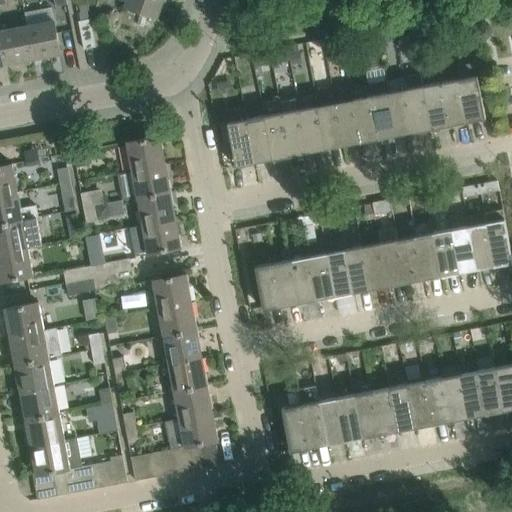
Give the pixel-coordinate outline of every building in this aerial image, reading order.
[(76,0),(79,11),(88,9),(86,0),(76,0)] [(163,0),(126,0),(125,6),(157,17),(163,0)] [(464,13),(451,16),(453,29),(466,26),(464,13)] [(78,20),(84,49),(96,47),(90,18),(78,20)] [(32,59),(60,53),(54,20),(26,25),(32,59)] [(412,22),(394,25),(396,37),(408,35),(414,34),(412,22)] [(26,25),(0,30),(7,64),(32,59),(26,25)] [(381,28),(383,40),(396,37),(394,25),(381,28)] [(376,29),(376,28),(367,30),(367,31),(369,42),(378,40),(376,29)] [(465,34),(453,36),(456,55),(468,53),(465,34)] [(287,46),(270,49),(273,64),(288,61),(290,61),(287,46)] [(270,49),(252,53),(254,63),(255,68),(273,64),(270,49)] [(414,132),(431,128),(423,85),(421,73),(403,76),(406,88),(414,132)] [(477,75),(459,78),(467,121),(485,118),(484,112),(477,75)] [(449,125),(467,121),(459,78),(441,81),(449,125)] [(386,80),(368,83),(370,95),(378,138),(396,135),(386,80)] [(386,80),(396,135),(414,132),(406,88),(388,91),(386,80)] [(431,128),(449,125),(441,81),(423,85),(431,128)] [(378,138),(370,95),(368,83),(350,87),(352,98),(361,142),(378,138)] [(361,142),(352,98),(350,87),(333,90),(335,102),(343,145),(361,142)] [(297,97),(280,100),(282,112),(290,156),(308,152),(299,108),(297,97)] [(290,156),(282,112),(280,100),(279,98),(261,101),(264,115),(272,159),(290,156)] [(335,102),(317,105),(325,148),(343,145),(335,102)] [(325,148),(317,105),(299,108),(308,152),(325,148)] [(236,166),(255,162),(246,119),(244,107),(226,111),(228,122),(221,123),(224,142),(231,141),(234,155),(232,155),(233,158),(234,157),(236,166)] [(264,115),(246,119),(255,162),(272,159),(264,115)] [(126,142),(131,169),(165,163),(162,148),(163,148),(161,135),(126,142)] [(73,152),(76,167),(87,165),(84,150),(73,152)] [(165,163),(131,169),(137,198),(171,191),(169,179),(168,179),(165,163)] [(12,164),(0,165),(0,194),(18,191),(12,164)] [(68,167),(57,169),(60,183),(71,181),(68,167)] [(65,212),(76,210),(71,181),(60,183),(65,212)] [(482,194),(500,190),(498,181),(480,184),(482,194)] [(482,194),(480,184),(462,187),(464,197),(482,194)] [(81,193),(84,208),(95,205),(103,204),(101,189),(92,191),(81,193)] [(0,223),(23,219),(38,216),(36,205),(36,204),(21,207),(18,191),(0,194),(0,223)] [(137,198),(142,225),(175,219),(172,203),(174,203),(171,191),(137,198)] [(443,192),(427,195),(430,212),(447,209),(443,192)] [(428,208),(425,194),(409,197),(411,211),(428,208)] [(390,200),(372,203),(374,213),(392,210),(390,200)] [(108,203),(103,204),(95,205),(98,220),(111,217),(108,203)] [(98,220),(95,205),(84,208),(86,220),(87,223),(98,221),(98,220)] [(484,212),(494,265),(511,261),(511,256),(503,209),(484,212)] [(338,223),(336,212),(322,215),(324,226),(338,223)] [(469,226),(477,268),(494,265),(484,212),(467,216),(469,226)] [(302,217),(304,228),(322,224),(320,213),(302,217)] [(75,215),(65,217),(69,239),(79,237),(75,215)] [(0,251),(28,246),(43,244),(38,216),(23,219),(0,223),(0,251)] [(175,219),(142,225),(147,253),(182,246),(179,234),(178,234),(175,219)] [(451,229),(459,272),(477,268),(469,226),(451,229)] [(378,230),(380,242),(388,285),(406,282),(398,239),(396,227),(378,230)] [(433,232),(441,275),(459,272),(451,229),(433,232)] [(416,236),(424,279),(441,275),(433,232),(416,236)] [(261,233),(253,234),(254,242),(262,241),(261,233)] [(398,239),(406,282),(424,279),(416,236),(398,239)] [(371,289),(388,285),(380,242),(362,245),(371,289)] [(362,245),(345,249),(352,289),(353,292),(371,289),(362,245)] [(0,281),(34,275),(28,246),(0,251),(0,281)] [(353,292),(352,289),(345,249),(327,252),(334,289),(335,295),(353,292)] [(335,295),(334,289),(327,252),(309,255),(318,299),(335,295)] [(309,255),(292,259),(300,302),(318,299),(309,255)] [(94,278),(121,272),(131,271),(128,259),(91,266),(94,278)] [(292,259),(274,262),(279,289),(282,306),(300,302),(292,259)] [(282,306),(279,289),(274,262),(255,266),(260,289),(264,309),(282,306)] [(94,278),(91,266),(64,271),(66,283),(94,278)] [(131,271),(121,272),(94,278),(96,289),(96,290),(100,289),(123,285),(133,283),(131,271)] [(189,286),(187,273),(153,280),(155,289),(159,309),(191,303),(189,289),(188,286),(189,286)] [(96,290),(96,289),(94,278),(66,283),(67,289),(68,295),(96,290)] [(7,321),(10,336),(45,330),(39,301),(4,308),(6,321),(7,321)] [(164,336),(198,330),(195,317),(194,317),(191,303),(159,309),(164,336)] [(115,317),(105,319),(108,333),(118,331),(115,317)] [(12,352),(14,364),(50,357),(61,355),(56,328),(45,330),(10,336),(13,351),(12,352)] [(169,363),(201,357),(199,341),(200,341),(198,330),(164,336),(169,363)] [(465,331),(455,333),(456,341),(467,339),(465,331)] [(88,335),(91,350),(102,348),(100,335),(99,333),(88,335)] [(426,338),(419,339),(421,351),(428,349),(426,338)] [(94,364),(105,362),(102,348),(91,350),(94,364)] [(346,352),(336,354),(337,363),(348,361),(346,352)] [(21,390),(55,384),(50,357),(14,364),(17,376),(18,376),(21,390)] [(112,359),(115,373),(126,371),(123,357),(112,359)] [(175,391),(208,385),(205,372),(204,372),(201,357),(169,363),(175,391)] [(511,363),(495,366),(504,410),(511,408),(511,363)] [(458,365),(441,369),(442,377),(451,420),(468,417),(460,373),(458,365)] [(478,370),(486,413),(504,410),(495,366),(478,370)] [(460,373),(468,417),(486,413),(478,370),(460,373)] [(129,387),(126,371),(115,373),(118,389),(129,387)] [(425,380),(433,423),(451,420),(442,377),(425,380)] [(407,383),(415,427),(433,423),(425,380),(407,383)] [(389,387),(398,430),(415,427),(407,383),(389,387)] [(23,407),(25,419),(60,412),(55,384),(21,390),(24,406),(23,407)] [(180,419),(212,413),(209,397),(210,396),(208,385),(175,391),(180,419)] [(316,387),(298,391),(301,404),(309,447),(327,444),(319,400),(316,387)] [(372,390),(380,433),(398,430),(389,387),(372,390)] [(112,403),(110,388),(99,390),(102,404),(112,403)] [(354,394),(362,437),(380,433),(372,390),(354,394)] [(336,397),(345,440),(362,437),(354,394),(336,397)] [(319,400),(327,444),(345,440),(336,397),(319,400)] [(115,417),(112,403),(102,404),(104,419),(115,417)] [(291,451),(309,447),(301,404),(283,407),(288,435),(291,451)] [(28,431),(31,446),(65,440),(60,412),(25,419),(27,431),(28,431)] [(123,414),(126,429),(136,427),(133,412),(123,414)] [(220,464),(215,440),(219,440),(216,427),(215,427),(212,413),(180,419),(164,422),(169,449),(177,448),(190,445),(202,443),(207,466),(220,464)] [(139,442),(136,427),(126,429),(128,444),(139,442)] [(76,438),(65,440),(31,446),(34,462),(33,462),(36,475),(52,472),(64,469),(76,467),(81,466),(76,438)] [(190,445),(194,469),(207,466),(202,443),(190,445)] [(177,448),(182,471),(194,469),(190,445),(177,448)] [(166,450),(171,473),(182,471),(177,448),(169,449),(166,450)] [(155,452),(159,475),(171,473),(166,450),(155,452)] [(155,452),(142,454),(147,478),(159,475),(155,452)] [(135,480),(147,478),(142,454),(131,456),(135,480)] [(127,482),(122,455),(111,457),(112,460),(116,484),(127,482)] [(112,460),(99,462),(104,486),(116,484),(112,460)] [(88,465),(93,488),(104,486),(99,462),(88,465)] [(76,467),(80,490),(93,488),(88,465),(81,466),(76,467)] [(64,469),(69,493),(80,490),(76,467),(64,469)] [(69,493),(64,469),(52,472),(57,495),(69,493)]
